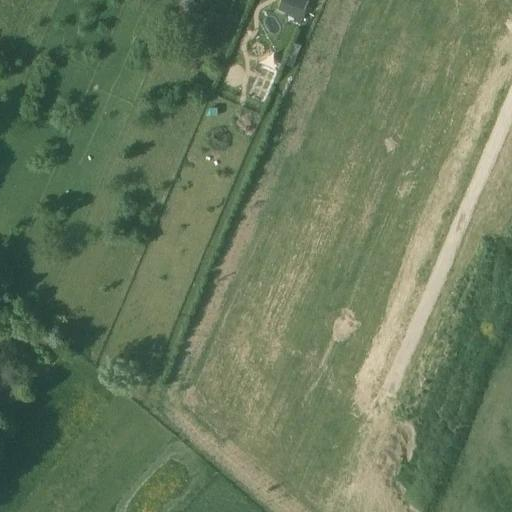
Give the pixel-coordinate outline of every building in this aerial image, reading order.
[(307,0),(282,0),(278,7),(300,20),(310,2),(307,0)] [(432,0),(427,2),(435,22),(446,17),(453,33),(483,20),(475,4),(481,1),(480,0),(432,0)] [(404,171),(437,185),(447,162),(448,163),(449,161),(448,161),(451,153),(452,153),(453,152),(451,151),(459,133),(427,119),(440,90),(409,77),(396,108),(410,114),(397,146),(412,153),(404,171)] [(351,228),(339,257),(331,254),(313,299),(331,307),(334,297),(382,317),(397,281),(366,268),(378,239),(351,228)] [(317,399),(291,388),(278,417),(293,424),(285,441),(338,464),(352,432),(331,423),(332,420),(330,419),(330,421),(322,418),(323,416),(321,415),(320,418),(311,414),(317,399)]
